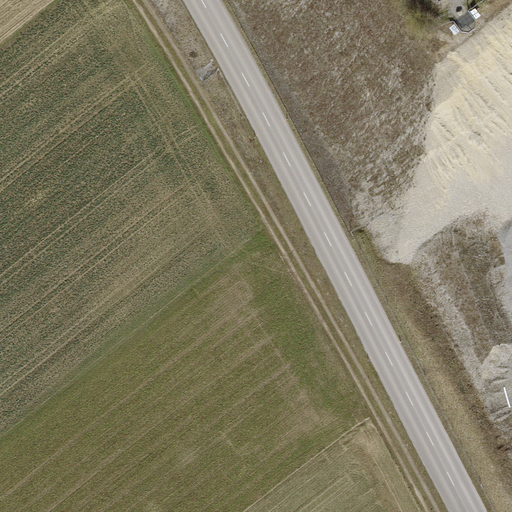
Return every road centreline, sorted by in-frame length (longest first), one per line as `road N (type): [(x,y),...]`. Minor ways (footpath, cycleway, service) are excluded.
road 1 (track): [(413,511),(187,96),(123,0)]
road 2 (tertiary): [(201,0),(468,511)]
